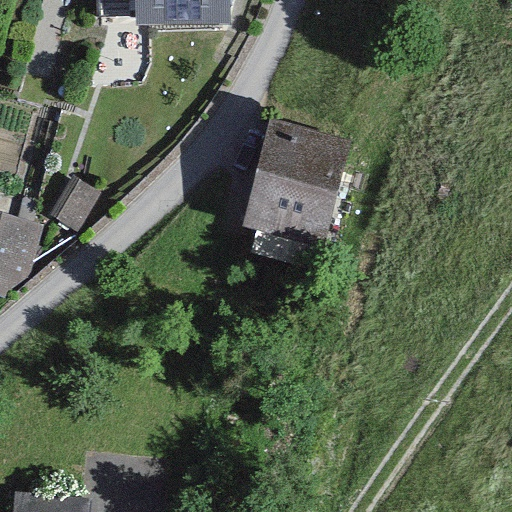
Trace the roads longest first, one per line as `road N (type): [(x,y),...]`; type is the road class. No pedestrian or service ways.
road 1 (residential): [(0,334),(169,189),(214,138),(290,0)]
road 2 (track): [(361,511),(511,291)]
